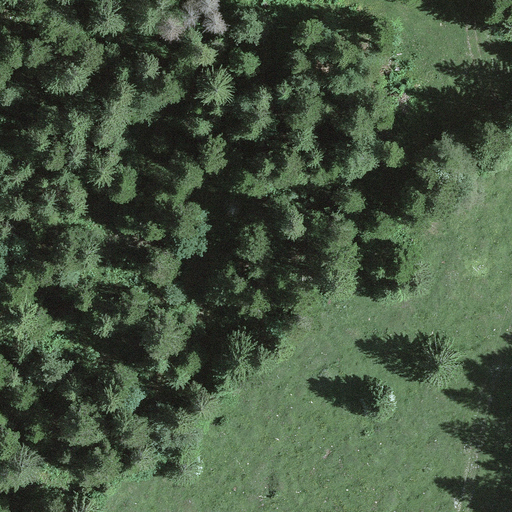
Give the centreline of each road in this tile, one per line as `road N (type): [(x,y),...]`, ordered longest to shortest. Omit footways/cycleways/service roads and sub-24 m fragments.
road 1 (track): [(511,299),(462,511)]
road 2 (track): [(485,0),(511,137)]
